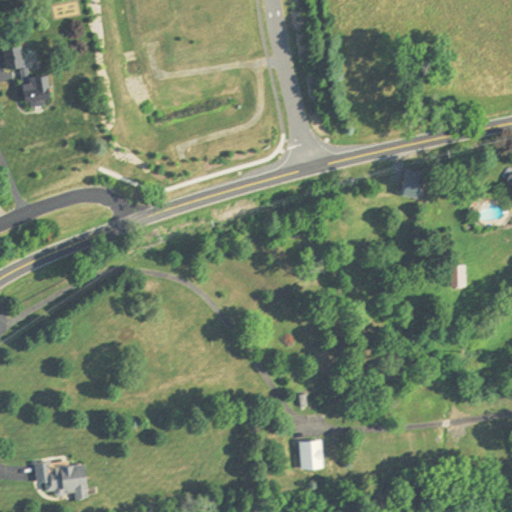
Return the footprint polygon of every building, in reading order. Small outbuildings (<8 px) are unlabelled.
[(30,112),(56,107),(49,78),(24,83),(30,112)] [(424,172),(408,172),(408,194),(423,195),(424,172)] [(467,266),(454,266),(454,286),(467,287),(467,266)] [(325,470),(325,440),(301,440),(301,470),(325,470)] [(37,463),(38,484),(47,483),(48,496),(76,495),(77,500),(90,499),(88,460),(37,463)]
